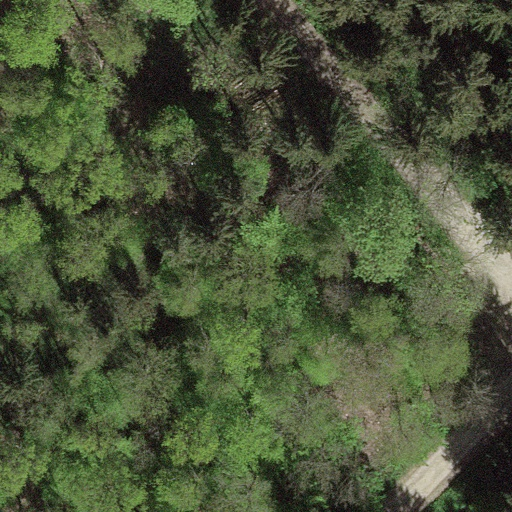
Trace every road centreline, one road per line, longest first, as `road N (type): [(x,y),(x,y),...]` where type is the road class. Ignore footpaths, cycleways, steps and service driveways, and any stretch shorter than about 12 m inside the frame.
road 1 (track): [(263,0),(511,294)]
road 2 (track): [(400,511),(511,384)]
